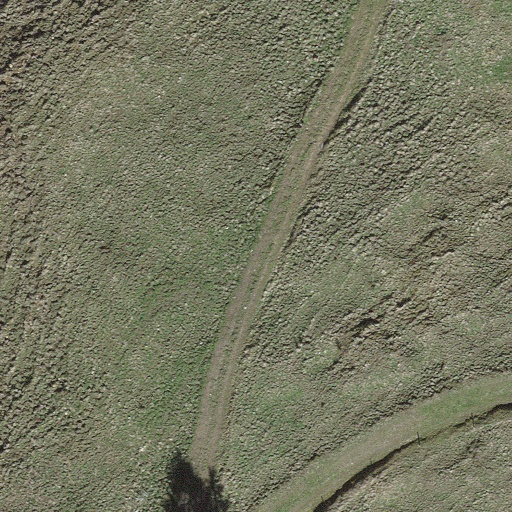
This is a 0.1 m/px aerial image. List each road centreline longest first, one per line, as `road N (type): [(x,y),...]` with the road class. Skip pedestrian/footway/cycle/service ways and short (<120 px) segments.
road 1 (track): [(192,511),(368,0)]
road 2 (track): [(511,394),(411,426),(278,511)]
